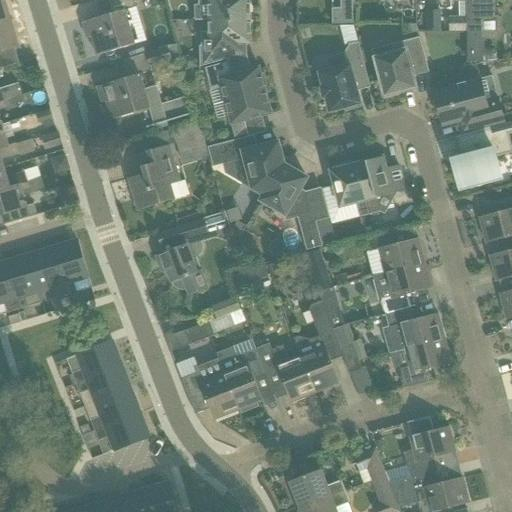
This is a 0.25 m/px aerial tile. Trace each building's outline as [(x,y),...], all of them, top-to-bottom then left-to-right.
[(209,6),(209,20),(250,20),(250,0),(198,0),(199,6),(209,6)] [(340,0),(341,8),(332,9),(332,25),(358,24),(357,0),(340,0)] [(451,32),(467,32),(466,0),(451,0),(452,3),(460,3),(459,17),(451,17),(451,32)] [(466,0),(467,32),(468,32),(468,63),(482,63),(482,53),(481,17),(494,17),(493,0),(466,0)] [(86,22),(97,56),(135,45),(125,11),(86,22)] [(426,11),(425,32),(428,32),(440,32),(440,11),(428,11),(426,11)] [(200,47),(200,68),(230,60),(230,44),(251,44),(250,20),(209,20),(210,33),(203,33),(204,47),(200,47)] [(0,51),(15,47),(7,22),(0,23),(0,51)] [(376,59),(385,97),(416,89),(413,76),(429,72),(421,39),(394,46),(390,51),(392,55),(376,59)] [(326,99),(330,113),(344,110),(347,112),(356,109),(358,106),(362,105),(358,92),(371,88),(359,43),(350,45),(345,54),(326,59),(329,71),(320,74),(323,89),(321,89),(324,99),(326,99)] [(146,54),(151,68),(172,62),(171,61),(182,58),(178,45),(146,54)] [(189,56),(183,57),(186,71),(197,68),(195,59),(189,56)] [(222,89),(225,103),(266,91),(265,88),(268,87),(264,74),(262,75),(260,68),(232,75),(229,63),(205,69),(211,91),(222,89)] [(150,110),(157,130),(169,126),(169,124),(190,117),(184,98),(163,105),(157,86),(144,90),(140,75),(102,86),(112,121),(150,110)] [(459,121),(462,136),(505,125),(498,100),(487,103),(481,80),(449,88),(450,91),(435,95),(436,99),(434,102),(434,105),(435,109),(437,111),(440,113),(443,125),(459,121)] [(225,103),(235,138),(248,134),(245,122),(272,115),(266,91),(225,103)] [(48,112),(34,115),(35,117),(37,124),(51,120),(48,112)] [(173,131),(184,165),(210,157),(200,123),(173,131)] [(452,161),(460,190),(502,179),(499,169),(496,157),(511,152),(511,150),(508,134),(511,133),(511,123),(505,125),(462,136),(457,137),(457,139),(458,139),(463,158),(452,161)] [(0,142),(13,138),(2,141),(0,134),(0,142)] [(211,134),(205,136),(208,146),(218,144),(217,138),(211,134)] [(258,200),(262,202),(288,158),(285,159),(281,157),(282,156),(278,143),(250,150),(247,139),(254,137),(253,136),(208,148),(213,166),(222,164),(224,174),(261,196),(258,200)] [(0,158),(17,154),(13,138),(0,142),(0,158)] [(129,179),(139,211),(174,201),(189,196),(185,182),(179,183),(168,146),(135,156),(141,175),(129,179)] [(64,156),(51,160),(55,173),(68,169),(64,156)] [(286,216),(287,219),(298,217),(311,213),(306,194),(300,190),(307,179),(298,174),(297,166),(290,162),(289,158),(288,158),(262,202),(286,216)] [(357,165),(370,215),(381,212),(377,198),(405,191),(399,166),(387,169),(384,158),(357,165)] [(356,204),(360,218),(370,215),(357,165),(353,166),(352,163),(334,167),(335,170),(331,171),(340,208),(356,204)] [(0,189),(26,182),(23,173),(2,180),(0,171),(0,189)] [(26,182),(0,189),(0,226),(1,226),(36,216),(32,204),(22,207),(19,197),(29,194),(26,182)] [(511,210),(480,218),(487,244),(510,238),(511,246),(511,210)] [(298,217),(308,251),(323,246),(322,245),(316,222),(314,223),(311,213),(298,217)] [(316,222),(322,245),(335,242),(329,219),(316,222)] [(208,289),(201,271),(196,259),(202,254),(203,252),(203,250),(203,246),(201,238),(209,236),(205,222),(178,230),(182,244),(183,246),(156,257),(160,268),(165,266),(172,284),(173,283),(173,285),(174,286),(175,287),(176,288),(177,288),(179,290),(180,290),(183,290),(185,290),(187,290),(189,296),(208,289)] [(236,244),(245,227),(237,222),(232,231),(236,244)] [(367,253),(374,278),(425,264),(418,239),(395,245),(392,236),(391,232),(366,239),(370,252),(367,253)] [(52,249),(66,296),(77,293),(74,282),(88,278),(78,245),(72,247),(71,243),(52,249)] [(334,249),(333,252),(335,255),(338,256),(341,255),(343,253),(343,250),(341,247),(338,247),(336,247),(334,249)] [(53,288),(56,299),(66,296),(52,249),(34,254),(35,258),(29,260),(39,292),(53,288)] [(511,250),(490,256),(497,282),(511,278),(511,250)] [(4,263),(18,310),(29,307),(25,296),(39,292),(29,260),(24,262),(22,258),(4,263)] [(268,265),(271,277),(288,271),(284,260),(268,265)] [(0,303),(4,303),(7,314),(18,310),(4,263),(0,264),(0,303)] [(383,301),(386,314),(411,308),(408,295),(431,289),(425,264),(374,278),(380,302),(383,301)] [(326,268),(312,274),(319,292),(333,287),(326,268)] [(245,272),(235,276),(237,283),(239,288),(239,287),(245,285),(248,279),(245,272)] [(511,291),(500,294),(507,320),(511,318),(511,291)] [(66,298),(56,301),(59,311),(69,308),(66,298)] [(218,319),(218,320),(226,316),(241,310),(236,298),(213,308),(218,319)] [(323,347),(301,356),(315,394),(339,384),(331,362),(343,357),(340,349),(333,331),(323,302),(311,307),(309,311),(323,347)] [(389,354),(404,349),(445,339),(438,314),(415,321),(411,308),(386,314),(390,328),(382,330),(389,354)] [(242,311),(229,316),(233,327),(246,322),(242,311)] [(18,315),(9,317),(11,325),(20,322),(18,315)] [(184,332),(190,346),(215,336),(209,322),(184,332)] [(400,370),(405,389),(429,383),(426,371),(451,364),(445,339),(404,349),(408,364),(399,367),(400,370)] [(72,374),(76,384),(122,366),(115,348),(111,350),(109,344),(77,356),(83,370),(72,374)] [(278,370),(291,403),(315,394),(301,356),(290,360),(284,346),(273,351),(270,344),(256,350),(266,374),(278,370)] [(343,357),(349,374),(363,369),(355,350),(353,345),(340,349),(343,357)] [(234,347),(217,355),(219,359),(238,411),(240,410),(242,414),(259,407),(258,404),(263,402),(260,394),(272,389),(266,374),(256,350),(237,357),(234,347)] [(210,409),(214,420),(238,411),(219,359),(195,369),(198,374),(181,380),(195,415),(210,409)] [(91,390),(96,404),(127,391),(125,386),(129,384),(122,366),(76,384),(80,394),(91,390)] [(90,421),(94,431),(140,413),(133,395),(130,397),(127,391),(96,404),(101,417),(90,421)] [(109,437),(115,451),(146,439),(144,433),(147,431),(140,413),(94,431),(99,442),(109,437)] [(413,450),(403,453),(410,479),(436,472),(433,459),(456,453),(449,427),(434,431),(430,416),(407,422),(411,437),(409,437),(413,450)] [(89,426),(80,429),(83,436),(91,432),(89,426)] [(360,472),(364,484),(372,481),(371,481),(387,475),(382,464),(376,449),(354,458),(360,472)] [(306,463),(298,466),(302,476),(310,474),(306,463)] [(290,482),(301,509),(345,491),(344,489),(341,481),(327,486),(320,471),(290,482)] [(426,500),(429,511),(437,511),(469,504),(462,478),(439,484),(436,472),(410,479),(390,484),(399,508),(426,500)] [(372,508),(373,511),(400,511),(399,508),(390,484),(387,475),(371,481),(372,481),(381,504),(372,508)] [(145,490),(151,511),(178,511),(171,487),(164,489),(163,485),(145,490)] [(151,511),(145,490),(126,496),(127,500),(122,502),(124,511),(151,511)] [(345,491),(301,509),(301,511),(336,511),(336,509),(348,504),(350,503),(345,491)] [(96,505),(98,511),(124,511),(122,502),(116,503),(115,499),(96,505)]
